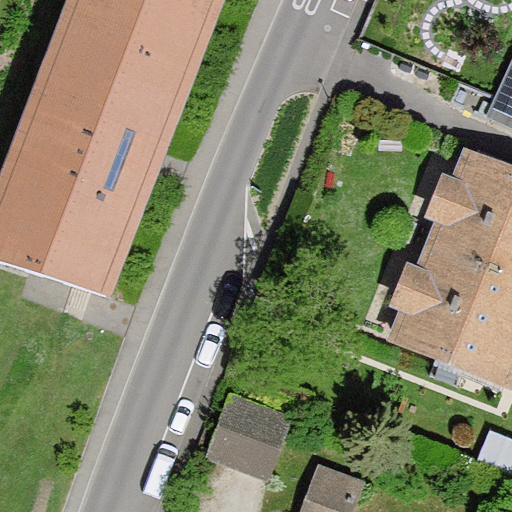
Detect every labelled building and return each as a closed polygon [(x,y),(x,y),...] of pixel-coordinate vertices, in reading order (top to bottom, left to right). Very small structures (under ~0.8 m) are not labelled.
[(215,0),(78,0),(0,201),(0,260),(31,270),(105,292),(215,0)] [(511,67),(489,119),(511,129),(511,67)] [(511,386),(511,177),(474,162),(461,193),(447,188),(434,222),(447,228),(425,283),(414,278),(400,314),(411,319),(400,348),(510,392),(511,386)] [(289,426),(234,405),(212,460),(267,482),(289,426)] [(353,511),(362,489),(322,475),(309,511),(353,511)]
